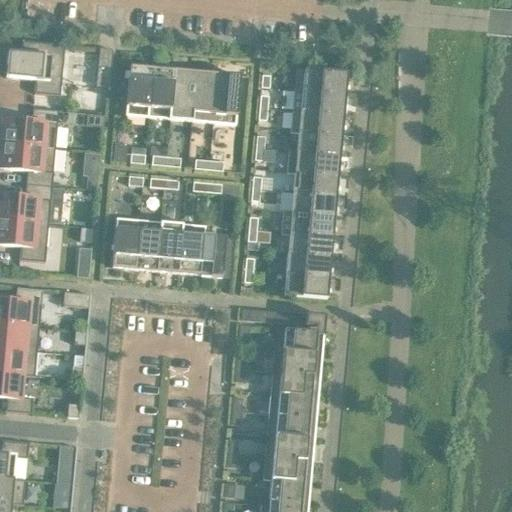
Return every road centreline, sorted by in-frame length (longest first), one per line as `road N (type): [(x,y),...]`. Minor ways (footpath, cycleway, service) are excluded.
road 1 (residential): [(125,497),(189,503),(204,347),(140,340),(130,438)]
road 2 (residential): [(85,434),(99,290)]
road 3 (residential): [(325,12),(183,0)]
